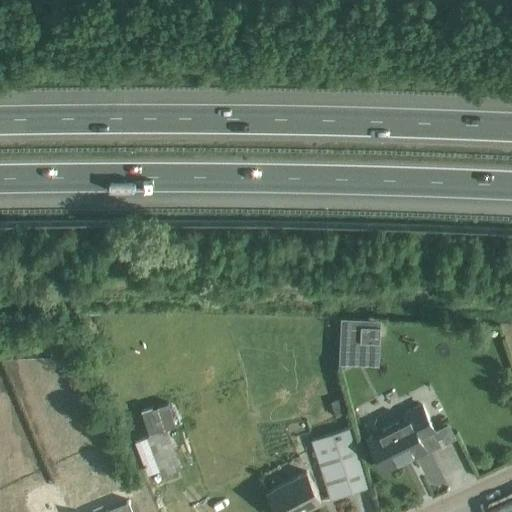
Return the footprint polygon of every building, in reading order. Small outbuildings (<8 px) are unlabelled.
[(343,318),(341,356),(360,356),(361,341),(382,342),(383,320),(343,318)] [(331,400),(332,403),(336,416),(347,414),(343,397),(331,400)] [(369,438),(384,469),(426,448),(421,437),(435,430),(422,405),(404,414),(407,419),(369,438)] [(312,440),(332,500),(370,487),(350,428),(312,440)] [(168,442),(143,452),(159,489),(184,478),(168,442)] [(267,490),(273,502),(278,511),(298,511),(321,500),(307,471),(267,490)]
